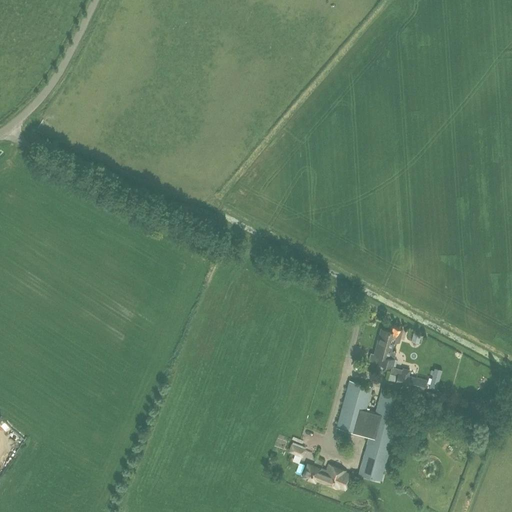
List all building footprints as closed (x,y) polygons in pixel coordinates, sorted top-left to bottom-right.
[(368,360),(393,366),(395,358),(389,357),(394,338),(399,340),(402,327),(390,325),(389,330),(381,328),(374,353),(370,352),(368,360)] [(413,332),(411,342),(418,343),(421,334),(413,332)] [(408,375),(410,369),(402,367),(401,372),(397,372),(395,382),(413,386),(416,377),(415,376),(408,375)] [(432,368),(426,387),(433,390),(439,370),(432,368)] [(413,386),(423,389),(426,380),(416,377),(413,386)] [(359,433),(366,410),(372,386),(350,380),(337,427),(359,433)] [(366,410),(359,433),(368,436),(358,474),(382,480),(405,394),(382,388),(375,411),(366,410)] [(298,445),(291,443),(288,450),(295,453),(298,445)] [(329,449),(326,458),(338,462),(341,453),(329,449)] [(315,479),(323,482),(330,464),(328,464),(325,472),(319,470),(320,468),(307,462),(301,476),(314,481),(315,479)] [(330,464),(323,482),(338,488),(338,487),(344,489),(350,474),(345,472),(345,470),(330,464)]
